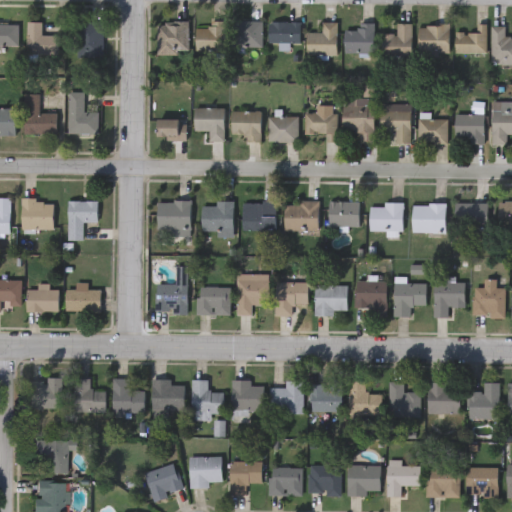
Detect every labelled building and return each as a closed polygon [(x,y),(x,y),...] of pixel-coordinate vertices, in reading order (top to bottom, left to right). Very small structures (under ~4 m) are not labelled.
[(194,26),(208,26),(208,20),(222,20),(222,49),(194,49),(194,26)] [(229,46),(229,20),(260,20),(260,46),(229,46)] [(75,56),(75,21),(100,21),(100,56),(75,56)] [(155,52),(155,21),(186,21),(186,52),(155,52)] [(299,21),(299,41),(268,41),(268,21),(299,21)] [(336,54),(306,54),(306,31),(320,31),(320,21),(336,21),(336,54)] [(372,51),(343,51),(343,28),(354,28),(354,21),(372,21),(372,51)] [(15,44),(0,44),(0,22),(15,22),(15,44)] [(24,22),(39,22),(39,34),(56,34),(56,51),(24,51),(24,22)] [(380,33),(395,32),(394,22),(410,22),(410,54),(380,55),(380,33)] [(453,51),(453,31),(474,31),(474,23),(485,23),(485,51),(453,51)] [(416,53),(417,24),(448,24),(448,53),(416,53)] [(511,37),(511,62),(490,62),(490,25),(504,25),(504,37),(511,37)] [(65,131),(65,90),(81,90),(81,111),(95,111),(95,131),(65,131)] [(54,132),(21,132),(21,93),(36,93),(36,112),(54,112),(54,132)] [(373,104),(373,141),(357,141),(357,128),(341,128),(341,97),(366,97),(366,104),(373,104)] [(379,130),(379,102),(409,102),(409,140),(393,140),(393,130),(379,130)] [(471,113),(471,103),(483,103),(483,142),(466,142),(466,134),(454,134),(454,113),(471,113)] [(0,107),(13,107),(13,134),(0,134),(0,107)] [(223,107),(223,139),(207,139),(207,128),(192,128),(192,107),(223,107)] [(260,109),(260,140),(243,140),(243,132),(230,132),(230,109),(260,109)] [(491,109),(511,109),(511,132),(505,132),(505,142),(491,142),(491,109)] [(335,111),(335,140),(323,140),(323,132),(303,132),(303,111),(335,111)] [(266,140),(266,115),(296,115),(296,140),(266,140)] [(446,141),(416,141),(416,116),(446,116),(446,141)] [(185,138),(156,138),(156,118),(185,118),(185,138)] [(0,198),(9,198),(9,234),(0,234),(0,198)] [(20,200),(52,200),(52,229),(20,229),(20,200)] [(96,201),(96,222),(81,221),(80,240),(66,240),(66,200),(96,201)] [(189,201),(189,229),(155,229),(155,201),(189,201)] [(231,202),(231,237),(214,237),(214,231),(200,231),(200,202),(231,202)] [(241,230),(241,202),(275,202),(275,230),(241,230)] [(318,202),(318,229),(283,229),(283,202),(318,202)] [(327,226),(327,202),(358,202),(358,226),(327,226)] [(511,202),(511,231),(497,231),(497,202),(511,202)] [(453,203),(486,203),(486,229),(453,229),(453,203)] [(402,204),(402,231),(368,231),(368,204),(402,204)] [(411,233),(411,204),(445,204),(445,233),(411,233)] [(186,313),(154,313),(154,284),(173,284),(173,266),(186,266),(186,313)] [(250,315),(235,315),(235,274),(266,274),(266,305),(250,305),(250,315)] [(8,301),(0,301),(0,279),(19,279),(19,307),(8,307),(8,301)] [(503,318),(471,318),(471,288),(482,288),(482,280),(503,280),(503,318)] [(386,281),(386,316),(370,316),(370,307),(354,307),(354,281),(386,281)] [(307,303),(290,303),(290,315),(274,315),(274,282),(307,282),(307,303)] [(464,282),(464,307),(448,307),(448,317),(432,317),(432,282),(464,282)] [(99,290),(99,312),(64,312),(64,289),(74,289),(74,283),(85,283),(85,290),(99,290)] [(425,283),(425,305),(409,305),(409,316),(393,316),(393,283),(425,283)] [(346,285),(346,311),(332,310),(332,316),(313,315),(313,285),(346,285)] [(228,287),(228,314),(195,314),(195,287),(228,287)] [(57,312),(24,312),(24,289),(57,289),(57,312)] [(106,412),(73,412),(73,378),(89,378),(89,390),(106,390),(106,412)] [(62,379),(62,408),(30,408),(30,379),(62,379)] [(112,379),(128,379),(128,390),(144,390),(144,413),(112,413),(112,379)] [(151,410),(151,379),(171,379),(171,385),(184,385),(184,410),(151,410)] [(191,413),(191,379),(207,379),(207,392),(223,392),(223,413),(191,413)] [(251,379),(251,385),(263,385),(263,410),(231,410),(231,379),(251,379)] [(284,387),(284,381),(301,380),(302,413),(269,413),(269,387),(284,387)] [(341,381),(341,411),(309,411),(309,381),(341,381)] [(380,415),(349,415),(349,381),(365,381),(365,393),(380,393),(380,415)] [(388,416),(388,381),(402,381),(402,392),(419,392),(419,416),(388,416)] [(460,413),(427,413),(427,382),(446,382),(446,388),(460,388),(460,413)] [(498,419),(467,419),(467,392),(482,392),(482,383),(498,383),(498,419)] [(34,458),(34,439),(67,439),(67,472),(45,472),(45,458),(34,458)] [(221,486),(189,486),(189,457),(221,457),(221,486)] [(400,496),(386,496),(386,460),(400,460),(400,465),(419,465),(419,486),(400,486),(400,496)] [(183,490),(154,501),(143,474),(173,462),(183,490)] [(229,495),(229,462),(262,462),(262,483),(246,483),(246,495),(229,495)] [(339,466),(339,493),(308,493),(308,466),(339,466)] [(366,497),(347,497),(347,466),(380,466),(380,491),(366,491),(366,497)] [(497,468),(497,496),(466,496),(466,467),(497,468)] [(300,495),(268,495),(268,468),(300,468),(300,495)] [(458,469),(458,497),(426,497),(426,469),(458,469)] [(64,511),(37,511),(37,481),(64,481),(64,511)]
